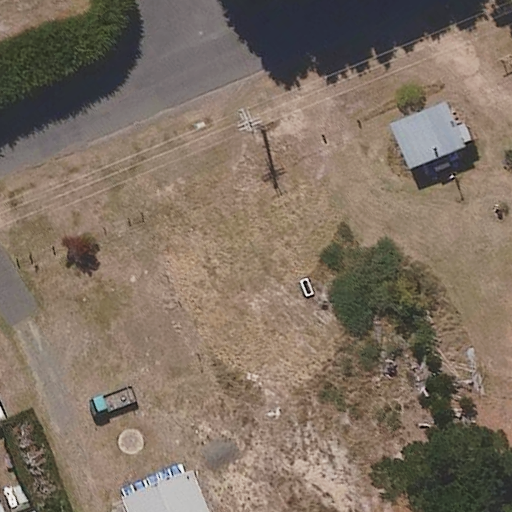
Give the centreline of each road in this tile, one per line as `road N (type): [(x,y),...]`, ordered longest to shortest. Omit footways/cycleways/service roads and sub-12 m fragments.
road 1 (residential): [(0,149),(210,63)]
road 2 (residential): [(210,63),(367,0)]
